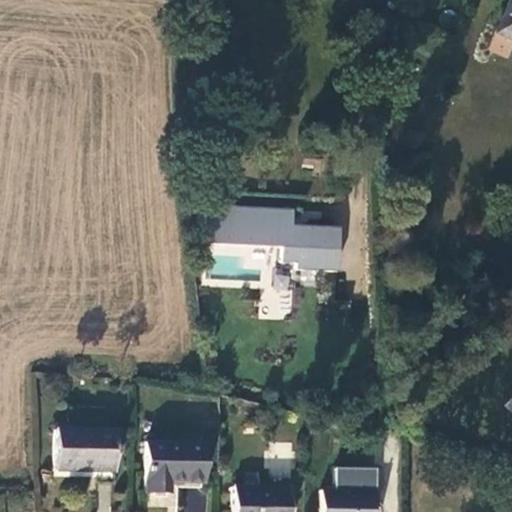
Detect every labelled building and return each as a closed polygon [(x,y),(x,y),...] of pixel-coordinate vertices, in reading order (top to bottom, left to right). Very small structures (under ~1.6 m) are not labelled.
[(511,38),(511,0),(509,0),(497,31),(511,38)] [(289,211),(202,207),(201,246),(278,249),(277,264),(292,264),(292,271),(334,274),(336,229),(288,226),(289,211)] [(74,429),(53,428),(52,473),(110,474),(111,429),(74,429)] [(199,443),(133,443),(133,494),(164,496),(165,486),(200,486),(199,443)] [(329,471),(329,491),(371,491),(371,471),(329,471)] [(284,511),(284,487),(227,485),(226,511),(284,511)] [(202,511),(203,489),(180,489),(179,511),(202,511)] [(370,511),(371,491),(329,491),(316,491),(316,511),(370,511)]
